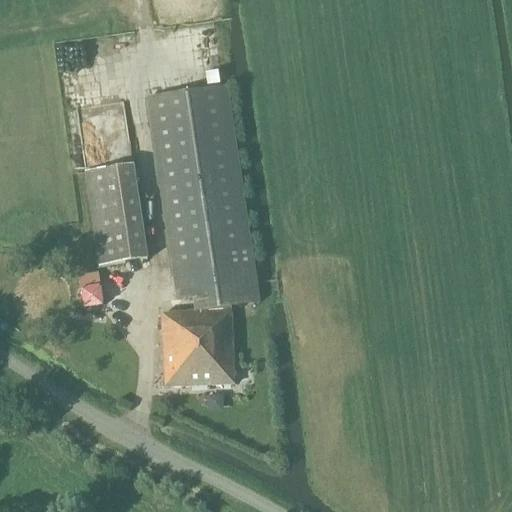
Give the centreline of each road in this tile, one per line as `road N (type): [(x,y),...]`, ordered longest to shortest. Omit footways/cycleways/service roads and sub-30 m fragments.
road 1 (track): [(140,0),(147,46),(131,63),(169,291),(153,307),(137,441)]
road 2 (unclassified): [(272,511),(0,355)]
